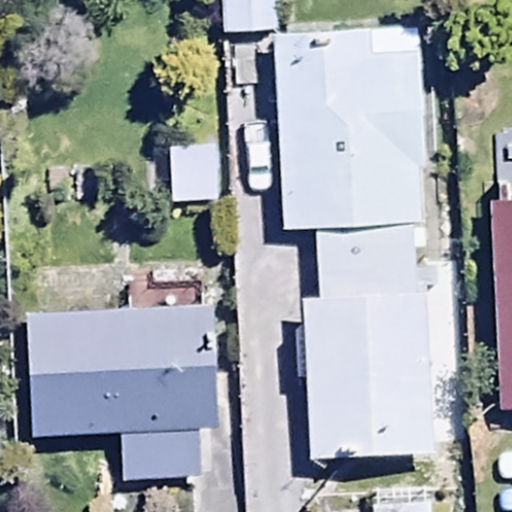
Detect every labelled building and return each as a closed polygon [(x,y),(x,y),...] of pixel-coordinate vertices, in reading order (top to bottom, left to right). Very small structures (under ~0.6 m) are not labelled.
[(220,0),(221,40),(278,38),(276,0),(220,0)] [(420,40),(276,45),(281,242),(316,241),(318,310),(304,310),(310,478),(433,473),(427,305),(414,305),(411,229),(427,229),(420,40)] [(217,153),(171,155),(173,213),(219,212),(217,153)] [(511,208),(491,209),(500,425),(511,424),(511,208)] [(162,322),(27,329),(30,452),(127,447),(130,497),(203,493),(201,440),(222,439),(217,323),(195,324),(194,296),(161,297),(162,322)]
